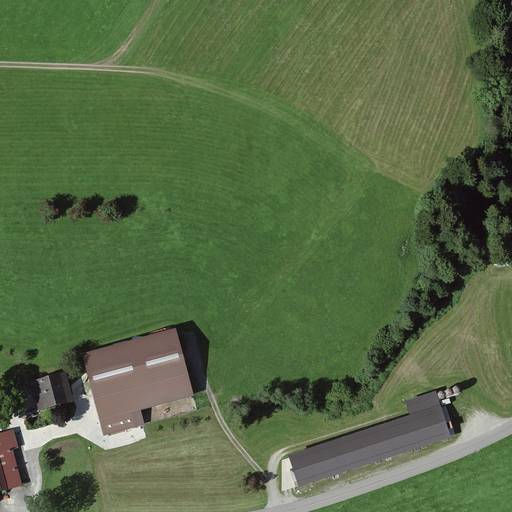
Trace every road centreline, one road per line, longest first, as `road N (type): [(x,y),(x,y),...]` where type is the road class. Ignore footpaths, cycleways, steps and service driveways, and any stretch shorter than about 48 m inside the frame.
road 1 (tertiary): [(279,511),(431,463),(511,426)]
road 2 (track): [(0,64),(164,72)]
